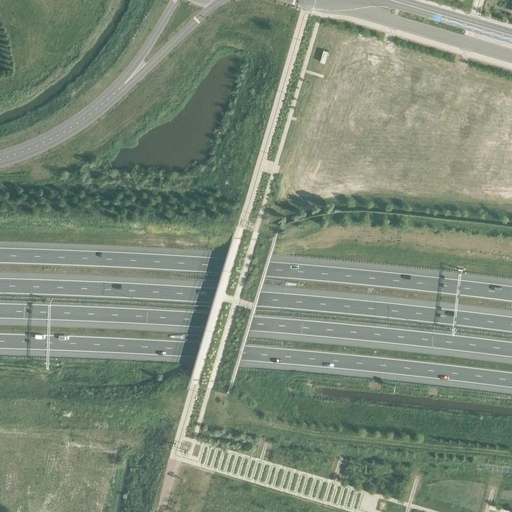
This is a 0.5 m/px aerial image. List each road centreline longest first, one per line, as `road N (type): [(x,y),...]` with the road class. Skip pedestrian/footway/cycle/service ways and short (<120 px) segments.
road 1 (motorway): [(511,297),(0,257)]
road 2 (motorway): [(0,343),(284,356),(511,380)]
road 3 (motorway): [(511,327),(0,288)]
road 4 (motorway): [(0,314),(285,327),(511,350)]
road 5 (unclassified): [(370,17),(511,57)]
road 6 (tertiary): [(511,35),(392,0)]
